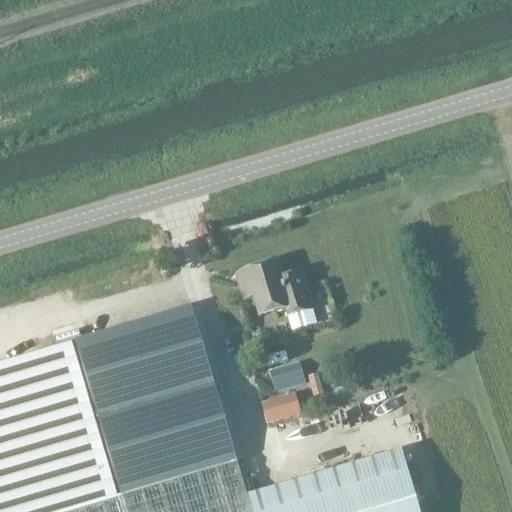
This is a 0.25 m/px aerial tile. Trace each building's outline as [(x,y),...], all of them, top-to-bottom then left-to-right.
[(278,264),(237,276),(244,301),(254,298),(260,318),(286,311),(289,318),(314,310),(303,274),(283,280),(278,264)] [(192,310),(76,345),(122,499),(238,463),(192,310)] [(76,344),(0,366),(0,511),(77,511),(122,499),(76,345),(76,344)] [(289,368),(295,388),(305,385),(299,365),(289,368)] [(263,405),(269,425),(301,416),(295,396),(263,405)] [(249,500),(252,511),(419,511),(402,453),(249,500)] [(237,511),(224,470),(99,511),(237,511)]
